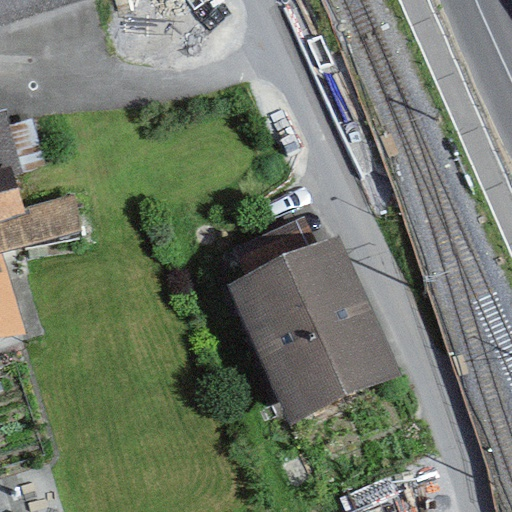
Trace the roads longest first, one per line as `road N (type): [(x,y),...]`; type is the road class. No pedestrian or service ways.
road 1 (residential): [(265,46),(457,454),(469,511)]
road 2 (tertiary): [(265,46),(138,86),(0,72)]
